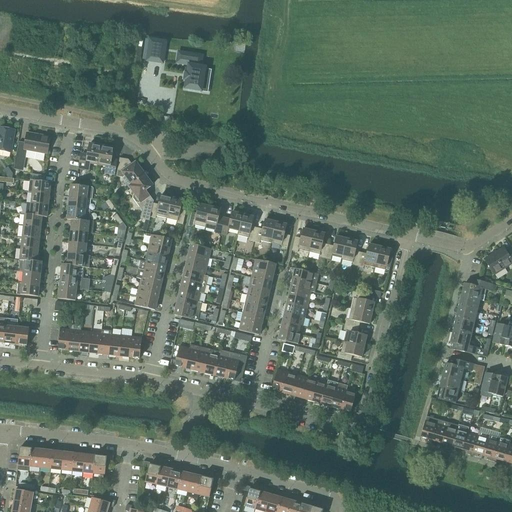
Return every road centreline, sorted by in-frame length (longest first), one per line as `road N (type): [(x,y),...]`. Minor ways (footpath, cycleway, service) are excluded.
road 1 (residential): [(251,402),(351,431),(360,426),(409,234)]
road 2 (residential): [(157,160),(173,178),(409,234)]
road 3 (residential): [(5,430),(131,446)]
road 4 (residential): [(337,511),(340,499),(236,470)]
